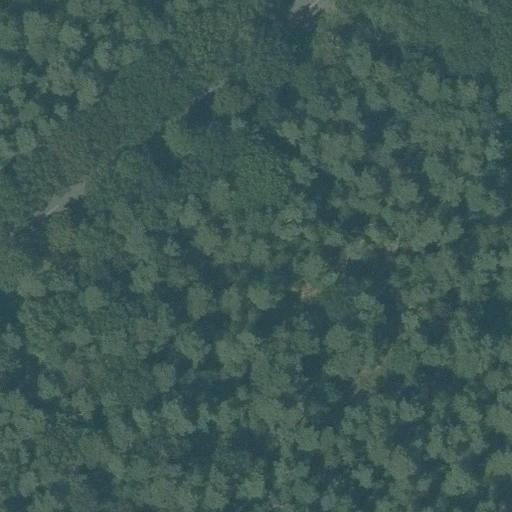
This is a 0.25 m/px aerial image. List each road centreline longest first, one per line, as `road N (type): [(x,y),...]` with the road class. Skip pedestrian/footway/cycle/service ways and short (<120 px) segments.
road 1 (secondary): [(0,257),(325,0)]
road 2 (track): [(511,108),(279,36),(205,0)]
